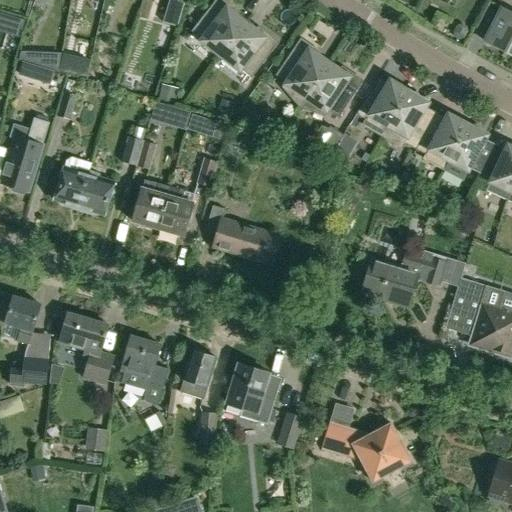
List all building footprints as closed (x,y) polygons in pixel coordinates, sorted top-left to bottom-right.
[(170,0),(164,22),(178,27),(185,0),(170,0)] [(202,40),(222,55),(248,22),(233,11),(235,8),(224,0),(218,0),(195,31),(204,38),(202,40)] [(511,43),(511,11),(503,7),(486,41),(508,52),(511,43)] [(253,75),(279,41),(264,30),(262,33),(248,22),(222,55),(241,71),(243,68),(253,75)] [(301,38),(278,74),(279,74),(286,79),(281,87),(299,107),(306,97),(330,62),(316,52),(315,51),(317,49),(303,39),(301,38)] [(21,51),(19,60),(25,62),(32,64),(35,52),(21,51)] [(63,53),(59,71),(74,74),(78,56),(63,53)] [(25,62),(21,75),(51,84),(55,71),(32,64),(25,62)] [(306,97),(299,107),(324,116),(327,111),(329,108),(330,109),(338,115),(362,79),(348,69),(347,69),(345,72),(331,62),(330,62),(306,97)] [(362,106),(357,114),(366,119),(362,125),(383,137),(390,126),(411,91),(392,79),(389,84),(379,78),(362,106)] [(72,120),(79,97),(83,83),(70,79),(65,93),(58,116),(72,120)] [(158,101),(173,105),(177,90),(162,86),(158,101)] [(390,126),(383,137),(401,148),(405,142),(416,149),(421,140),(427,130),(437,113),(427,108),(430,102),(411,91),(390,126)] [(216,115),(228,119),(233,103),(221,99),(216,115)] [(156,103),(151,119),(165,124),(170,107),(156,103)] [(421,140),(416,149),(425,154),(423,159),(444,171),(450,160),(469,123),(450,113),(447,119),(437,113),(427,130),(421,140)] [(16,137),(2,183),(29,191),(50,123),(34,118),(27,141),(16,137)] [(262,132),(282,138),(284,122),(266,118),(262,132)] [(215,121),(210,137),(221,140),(226,124),(215,121)] [(450,160),(444,171),(464,181),(470,170),(471,167),(482,173),(487,163),(496,145),(486,140),(489,134),(469,123),(450,160)] [(344,136),(330,127),(317,145),(332,155),(344,136)] [(123,162),(137,167),(145,141),(147,131),(136,128),(134,138),(130,137),(123,162)] [(158,144),(145,141),(137,167),(151,171),(158,144)] [(226,152),(238,156),(240,147),(229,144),(226,152)] [(487,163),(482,173),(493,178),(492,181),(487,191),(508,200),(511,190),(511,145),(509,144),(498,168),(487,163)] [(68,159),(66,167),(56,199),(79,206),(90,170),(91,170),(93,162),(73,157),(68,159)] [(219,162),(206,158),(205,158),(198,184),(212,188),(219,162)] [(79,206),(105,214),(115,182),(99,177),(100,173),(91,170),(90,170),(79,206)] [(142,188),(133,222),(144,225),(143,226),(159,230),(169,195),(154,191),(156,183),(146,180),(144,189),(142,188)] [(169,195),(159,230),(175,235),(176,233),(186,235),(194,203),(193,203),(196,194),(185,191),(183,199),(169,195)] [(226,209),(215,205),(207,230),(218,233),(214,247),(273,264),(281,236),(223,218),(226,209)] [(374,259),(364,289),(392,298),(391,301),(409,307),(418,278),(438,285),(440,281),(451,285),(458,261),(424,251),(421,258),(406,254),(402,268),(374,259)] [(455,296),(451,310),(464,314),(479,319),(474,337),(471,345),(511,357),(511,355),(511,293),(490,286),(474,281),(461,277),(455,296)] [(5,293),(0,309),(0,321),(7,323),(21,327),(18,341),(29,344),(32,333),(33,331),(35,331),(43,304),(15,296),(5,293)] [(84,377),(105,383),(114,356),(101,353),(110,325),(69,313),(63,334),(65,334),(63,343),(92,351),(84,377)] [(112,351),(121,353),(125,336),(116,334),(112,351)] [(168,369),(162,367),(156,366),(163,344),(133,335),(126,357),(121,372),(125,373),(122,383),(147,390),(144,400),(159,404),(168,369)] [(219,358),(194,351),(185,379),(186,379),(183,392),(206,399),(219,358)] [(11,368),(10,385),(22,386),(24,386),(24,382),(47,384),(49,359),(26,357),(25,357),(24,357),(23,369),(13,368),(11,368)] [(270,373),(241,365),(229,404),(243,408),(241,416),(269,425),(279,391),(265,387),(270,373)] [(144,418),(151,433),(167,424),(159,411),(144,418)] [(219,413),(204,413),(201,444),(216,446),(219,413)] [(294,448),(304,419),(288,414),(279,444),(294,448)] [(371,434),(331,422),(323,449),(362,461),(374,482),(413,462),(392,423),(371,434)] [(89,427),(87,449),(107,452),(110,430),(89,427)] [(511,465),(500,462),(490,495),(511,502),(511,465)] [(30,467),(33,481),(46,479),(43,465),(30,467)] [(0,511),(8,511),(0,486),(0,511)] [(154,509),(155,511),(202,511),(197,495),(154,509)]
